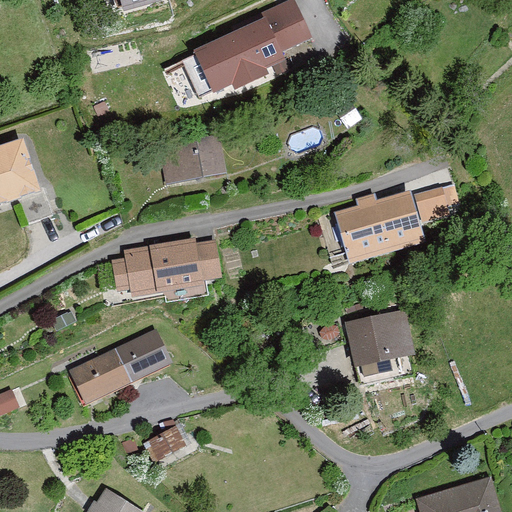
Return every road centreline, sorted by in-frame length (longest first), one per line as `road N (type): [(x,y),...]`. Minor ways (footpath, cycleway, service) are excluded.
road 1 (residential): [(511,412),(371,467),(332,451),(276,397),(251,393),(49,439),(0,441)]
road 2 (residential): [(0,307),(141,232),(374,187),(440,161)]
